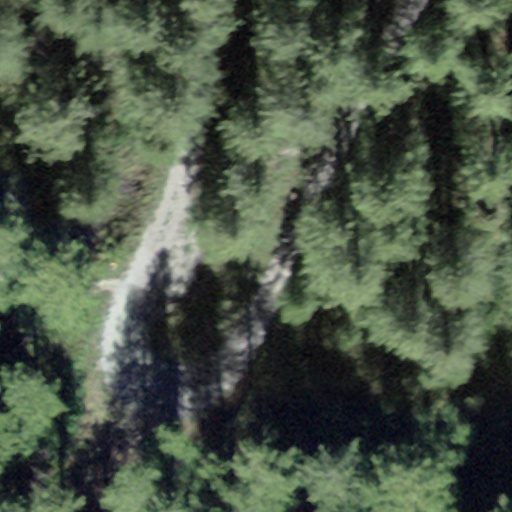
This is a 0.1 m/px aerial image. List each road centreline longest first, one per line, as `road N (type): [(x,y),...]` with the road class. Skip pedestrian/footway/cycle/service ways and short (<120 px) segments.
road 1 (track): [(415,0),(356,98),(231,365),(183,390),(143,382),(132,368)]
road 2 (track): [(132,368),(130,318),(178,228),(217,0)]
